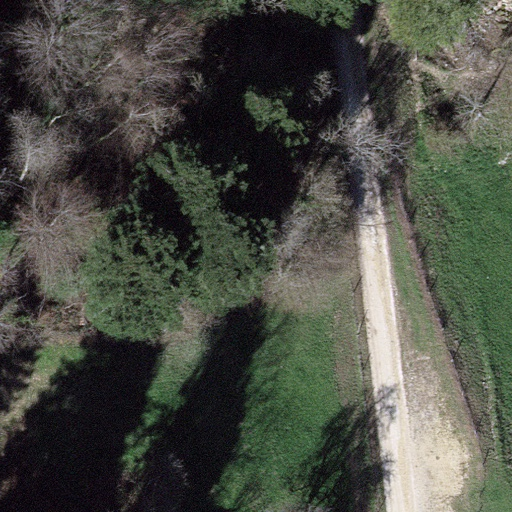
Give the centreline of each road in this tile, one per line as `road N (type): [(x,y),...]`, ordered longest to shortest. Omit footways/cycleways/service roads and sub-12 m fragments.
road 1 (track): [(410,511),(349,0)]
road 2 (track): [(0,412),(25,386),(55,374),(93,378),(152,410),(185,442),(219,511)]
